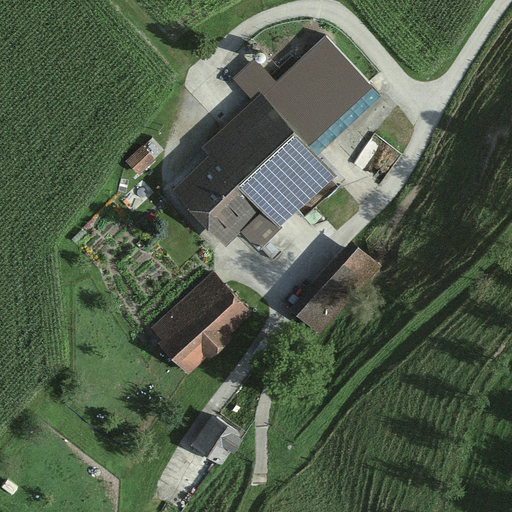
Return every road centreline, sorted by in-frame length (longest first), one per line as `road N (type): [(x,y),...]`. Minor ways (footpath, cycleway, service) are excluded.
road 1 (unknown): [(220,238),(177,183),(175,158),(225,32),(246,14),(292,0)]
road 2 (unknown): [(313,0),(352,17),(401,79),(450,89)]
